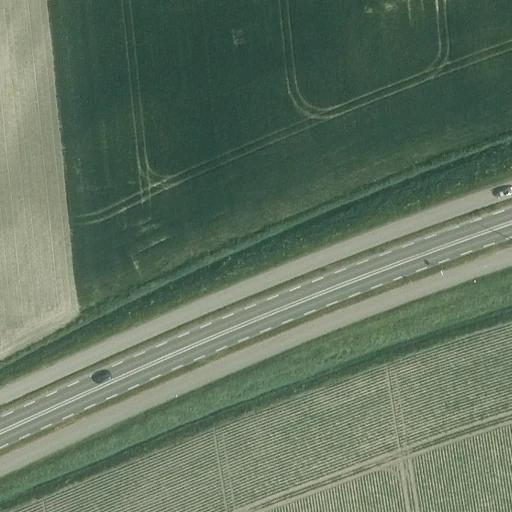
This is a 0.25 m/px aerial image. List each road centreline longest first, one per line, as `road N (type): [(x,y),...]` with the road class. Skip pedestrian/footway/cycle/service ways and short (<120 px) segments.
road 1 (unclassified): [(0,469),(309,331),(511,257)]
road 2 (primary): [(0,432),(218,334),(511,222)]
road 3 (unclassified): [(0,398),(369,240),(511,190)]
